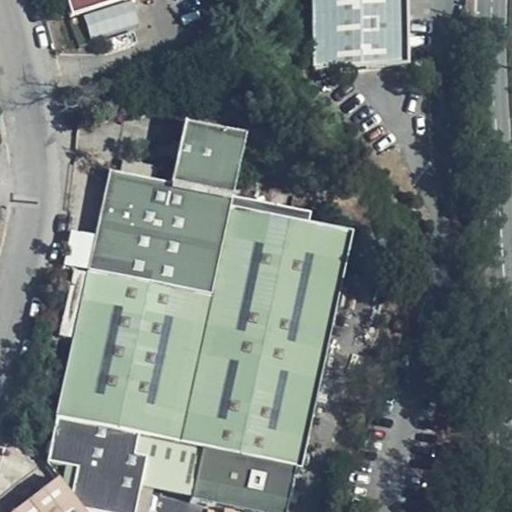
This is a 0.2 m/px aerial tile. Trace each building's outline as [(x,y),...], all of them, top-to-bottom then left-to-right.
[(129,0),(69,0),(75,17),(129,0)] [(410,67),(408,0),(315,0),(317,70),(410,67)] [(141,439),(179,447),(231,209),(295,222),(297,213),(235,199),(248,139),(187,126),(173,186),(111,173),(49,463),(78,470),(74,496),(85,511),(137,511),(142,490),(147,462),(136,460),(141,439)] [(158,179),(160,167),(126,163),(124,174),(158,179)] [(231,209),(179,447),(203,452),(194,501),(194,504),(233,511),(288,511),(298,472),(302,472),(355,236),(311,227),(312,217),(297,213),(295,222),(231,209)] [(154,492),(168,495),(179,447),(141,439),(136,460),(147,462),(142,490),(154,492)] [(179,447),(168,495),(194,501),(203,452),(179,447)] [(82,511),(59,481),(16,511),(82,511)]
